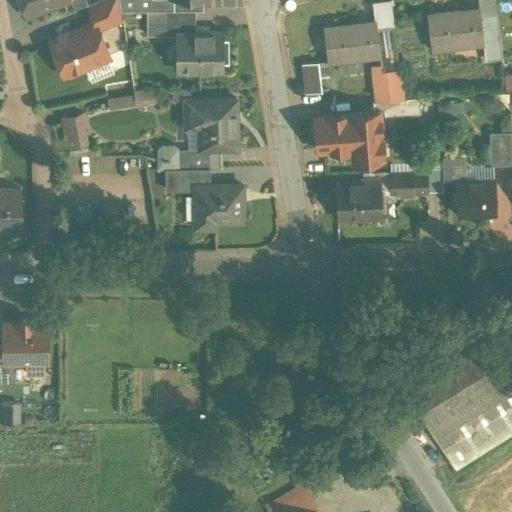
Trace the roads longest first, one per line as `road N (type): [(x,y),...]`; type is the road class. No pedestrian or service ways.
road 1 (unclassified): [(302,264),(345,356),(444,511)]
road 2 (residential): [(258,0),(302,264)]
road 3 (residential): [(302,264),(42,271)]
road 4 (residential): [(511,259),(302,264)]
road 5 (residential): [(42,271),(42,146),(21,118)]
